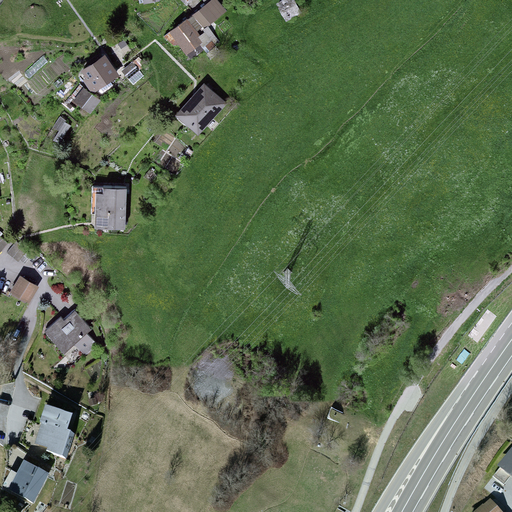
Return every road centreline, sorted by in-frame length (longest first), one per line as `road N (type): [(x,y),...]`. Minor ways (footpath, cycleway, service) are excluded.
road 1 (residential): [(354,511),(394,415),(477,301),(511,270)]
road 2 (trunk): [(511,337),(378,511)]
road 3 (trunk): [(401,511),(511,338)]
